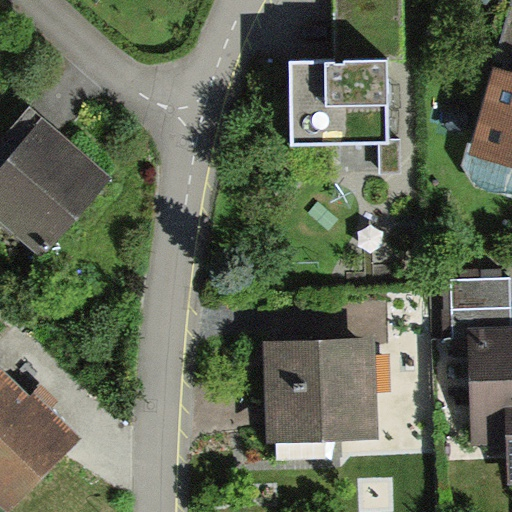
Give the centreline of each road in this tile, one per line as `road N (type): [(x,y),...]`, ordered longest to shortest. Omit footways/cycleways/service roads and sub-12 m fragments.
road 1 (residential): [(186,135),(159,511)]
road 2 (residential): [(186,135),(37,0)]
road 3 (residential): [(249,0),(186,135)]
